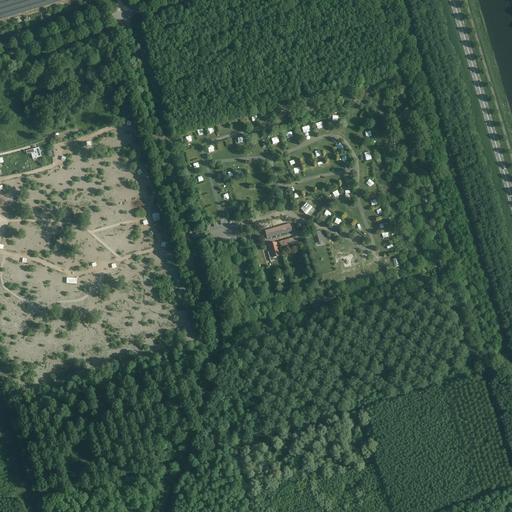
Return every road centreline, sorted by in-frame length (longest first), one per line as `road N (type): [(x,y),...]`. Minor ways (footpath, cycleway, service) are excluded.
road 1 (track): [(511,451),(489,380),(474,374),(35,503)]
road 2 (track): [(425,0),(511,297)]
road 3 (track): [(166,511),(222,348),(192,235)]
road 4 (secondary): [(511,196),(453,0)]
road 5 (tertiary): [(0,58),(160,0)]
road 6 (track): [(0,385),(37,511)]
